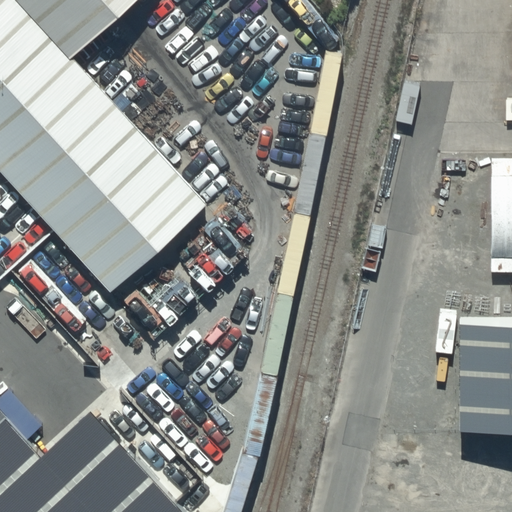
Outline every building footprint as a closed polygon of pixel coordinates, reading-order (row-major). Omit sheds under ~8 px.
[(73,52),(24,0),(0,0),(0,154),(101,263),(192,180),(73,52)] [(24,0),(73,52),(127,0),(24,0)] [(121,39),(175,100),(198,79),(143,19),(121,39)] [(175,100),(121,39),(100,59),(154,119),(175,100)] [(202,101),(169,130),(212,180),(246,151),(202,101)] [(511,154),(481,153),(473,268),(511,270),(511,154)] [(86,290),(54,319),(89,358),(121,330),(86,290)] [(511,324),(439,325),(439,426),(511,426),(511,324)]
